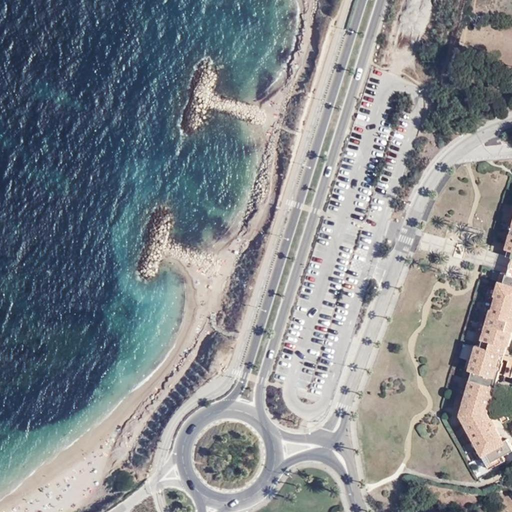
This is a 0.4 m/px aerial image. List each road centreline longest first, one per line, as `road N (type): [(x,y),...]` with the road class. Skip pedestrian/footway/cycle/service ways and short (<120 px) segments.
road 1 (secondary): [(261,423),(262,380),(382,0)]
road 2 (secondary): [(362,0),(245,374),(221,410)]
road 3 (residential): [(325,446),(437,168),(470,138),(511,123)]
road 4 (unknown): [(240,243),(314,0)]
